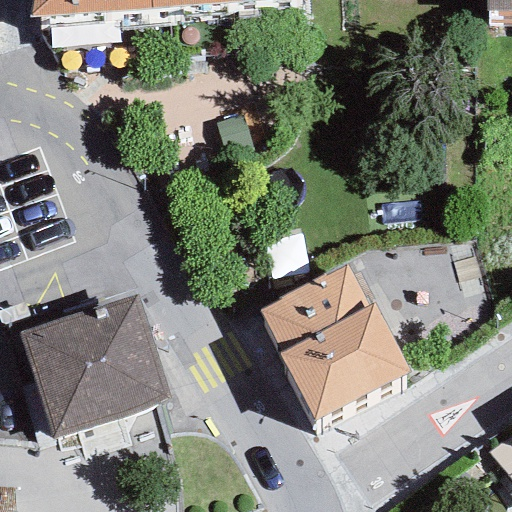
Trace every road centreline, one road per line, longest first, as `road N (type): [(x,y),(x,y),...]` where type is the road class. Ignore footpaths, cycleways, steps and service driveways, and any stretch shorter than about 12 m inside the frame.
road 1 (residential): [(11,102),(61,121),(92,147),(294,511)]
road 2 (residential): [(511,373),(298,511)]
